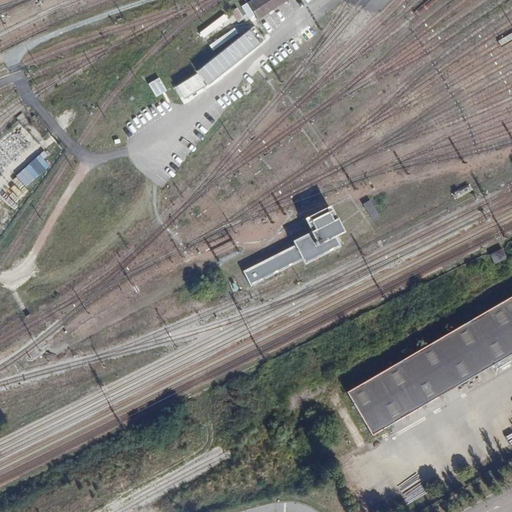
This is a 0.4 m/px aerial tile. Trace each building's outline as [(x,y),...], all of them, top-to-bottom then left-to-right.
[(285,0),(253,0),(247,5),(256,20),(285,0)] [(235,25),(245,18),(238,6),(228,13),(235,25)] [(248,26),(244,21),(232,30),(235,34),(248,26)] [(239,36),(249,49),(264,36),(254,24),(239,36)] [(234,61),(244,53),(235,41),(225,49),(234,61)] [(180,100),(207,85),(201,72),(173,87),(180,100)] [(381,215),(370,198),(363,203),(373,220),(381,215)] [(311,225),(330,215),(325,205),(306,215),(311,225)] [(330,215),(311,225),(309,226),(318,242),(333,234),(344,228),(336,212),(330,215)] [(318,242),(309,226),(289,237),(294,245),(302,260),(305,265),(340,247),(333,234),(318,242)] [(253,286),(302,260),(294,245),(245,271),(253,286)] [(504,258),(499,249),(488,254),(493,264),(504,258)] [(235,295),(224,273),(219,276),(230,297),(235,295)] [(212,284),(209,277),(203,280),(206,287),(212,284)] [(511,296),(347,391),(372,433),(511,353),(511,296)] [(44,355),(40,349),(26,358),(31,364),(44,355)]
